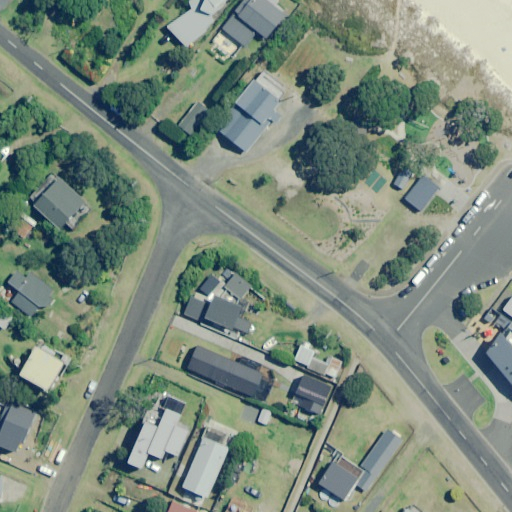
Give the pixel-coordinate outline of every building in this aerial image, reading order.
[(214,16),(226,6),(223,2),(224,0),(190,0),(186,4),(190,9),(169,27),(186,48),(208,30),(206,28),(214,22),(211,18),(214,16)] [(258,33),(267,40),(285,17),(272,6),(276,1),(274,0),(251,0),(247,6),(243,3),(223,28),(233,36),(237,30),(251,41),(258,33)] [(273,114),(280,105),(251,83),(212,131),(228,143),(240,152),(259,127),(265,120),(274,127),(280,119),(273,114)] [(211,109),(199,101),(179,129),(191,137),(211,109)] [(264,131),(259,127),(240,152),(245,156),(264,131)] [(393,186),(402,191),(409,177),(400,172),(393,186)] [(59,182),(51,175),(29,199),(36,206),(35,206),(48,218),(62,232),(69,225),(75,231),(93,212),(87,206),(88,205),(61,180),(59,182)] [(422,177),(418,181),(430,191),(415,210),(420,214),(435,194),(438,190),(422,177)] [(430,191),(418,181),(403,201),(415,210),(430,191)] [(32,319),(41,307),(48,306),(51,309),(57,302),(50,296),(54,291),(32,273),(27,278),(17,270),(7,282),(21,294),(13,304),(32,319)] [(251,287),(237,275),(227,289),(241,300),(251,287)] [(511,293),(502,307),(511,314),(511,293)] [(246,307),(217,296),(213,306),(193,298),(187,315),(205,322),(206,319),(250,335),(254,324),(241,319),(246,307)] [(511,324),(491,310),(482,321),(488,326),(490,324),(499,330),(501,328),(505,331),(511,324)] [(511,325),(511,324),(505,331),(486,353),(482,358),(510,391),(511,393),(511,325)] [(317,348),(304,342),(295,360),(308,366),(317,348)] [(37,347),(21,375),(49,391),(60,371),(61,368),(65,370),(72,359),(43,343),(40,349),(37,347)] [(253,370),(250,369),(252,363),(234,355),(232,361),(211,352),(200,375),(243,394),(253,370)] [(309,369),(323,374),(336,379),(342,362),(329,357),(326,364),(313,359),(309,369)] [(332,385),(299,372),(291,392),(305,398),(301,407),(320,415),(332,385)] [(188,403),(173,397),(166,413),(153,408),(130,463),(143,469),(150,453),(163,459),(167,451),(179,456),(190,431),(178,426),(188,403)] [(0,433),(22,442),(32,414),(0,402),(0,433)] [(271,412),(263,409),(259,422),(267,424),(271,412)] [(236,433),(211,422),(182,486),(208,498),(236,433)] [(388,430),(363,468),(368,471),(358,486),(368,493),(404,440),(388,430)] [(352,473),(336,462),(321,484),(347,501),(366,472),(356,466),(352,473)] [(198,511),(199,511),(176,500),(170,511),(198,511)]
